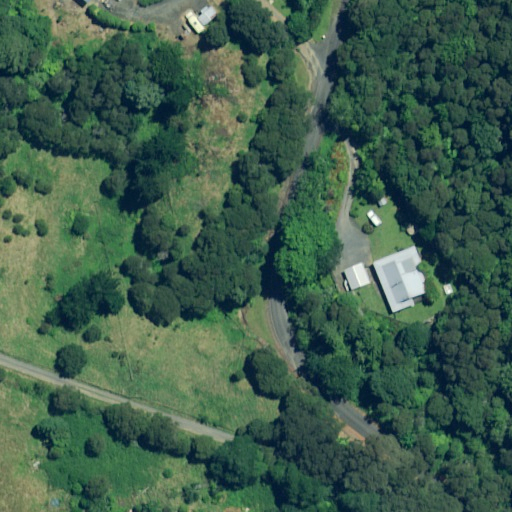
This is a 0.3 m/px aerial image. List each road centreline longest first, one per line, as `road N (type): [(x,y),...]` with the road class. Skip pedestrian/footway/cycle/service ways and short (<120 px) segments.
road 1 (unclassified): [(356,0),(298,112),(264,212),(290,340),(354,421),(461,511)]
road 2 (track): [(427,511),(160,387),(0,351)]
